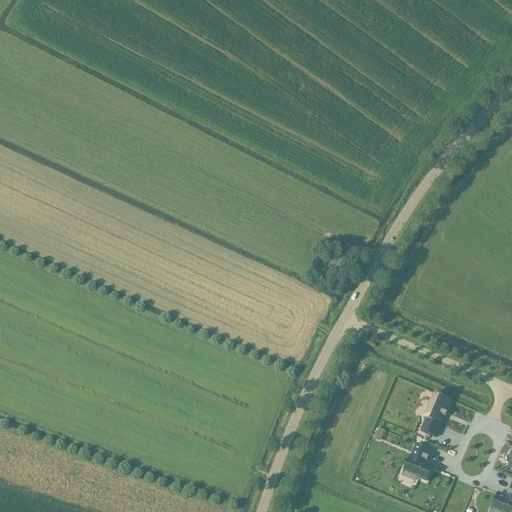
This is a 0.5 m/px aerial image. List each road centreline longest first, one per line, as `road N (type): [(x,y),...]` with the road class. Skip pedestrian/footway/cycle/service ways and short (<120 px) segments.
road 1 (unclassified): [(345,318),(426,183),(511,87)]
road 2 (unclassified): [(261,511),(308,386),(345,318)]
road 3 (unclassified): [(511,388),(345,318)]
